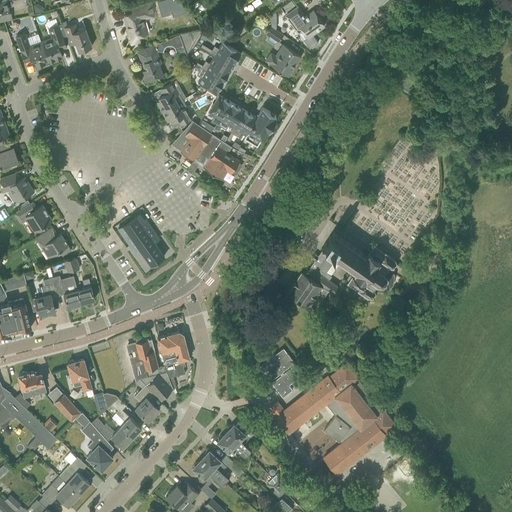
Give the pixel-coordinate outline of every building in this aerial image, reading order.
[(9,12),(6,0),(5,0),(0,1),(0,12),(5,11),(7,20),(12,19),(10,12),(9,12)] [(161,0),(157,1),(161,16),(162,16),(162,15),(171,12),(171,13),(172,18),(173,18),(173,16),(172,14),(175,14),(187,10),(178,0),(161,0)] [(200,0),(195,4),(199,10),(208,4),(205,0),(200,0)] [(143,18),(153,15),(150,3),(132,8),(133,13),(124,16),(128,30),(127,30),(131,44),(139,41),(138,35),(147,33),(143,18)] [(289,13),(285,16),(297,32),(302,29),(307,37),(303,40),(309,49),(318,42),(312,34),(324,25),(313,10),(305,17),(298,7),(289,13)] [(85,27),(77,30),(75,24),(64,28),(70,45),(76,43),(78,51),(92,46),(85,27)] [(52,37),(50,38),(41,41),(48,62),(62,57),(59,47),(65,45),(58,25),(49,28),(52,37)] [(265,32),(278,42),(283,35),(270,26),(265,32)] [(180,33),(179,34),(180,34),(187,53),(200,31),(203,30),(203,29),(200,30),(180,33)] [(204,31),(200,37),(205,40),(206,38),(209,34),(204,31)] [(48,62),(41,41),(29,45),(25,33),(15,37),(24,60),(29,58),(31,58),(34,67),(48,62)] [(161,61),(156,51),(163,51),(163,50),(163,48),(164,47),(166,46),(167,45),(169,45),(170,45),(172,46),(173,47),(174,48),(174,50),(175,51),(184,51),(178,34),(138,50),(146,69),(141,71),(145,82),(163,74),(159,64),(160,64),(161,61)] [(204,44),(202,47),(214,55),(233,66),(241,52),(222,41),(218,48),(214,45),(212,49),(204,44)] [(301,56),(293,50),(283,44),(269,64),(287,76),(301,56)] [(197,62),(196,64),(224,81),(233,66),(214,55),(210,63),(206,60),(203,65),(197,62)] [(194,63),(192,65),(200,70),(197,74),(201,77),(198,83),(216,94),(224,81),(196,64),(194,63)] [(179,94),(172,82),(159,89),(163,95),(158,97),(160,99),(156,101),(162,111),(177,102),(174,97),(179,94)] [(219,94),(208,113),(214,116),(211,120),(216,123),(213,129),(215,130),(232,102),(219,94)] [(177,102),(162,111),(167,121),(171,119),(172,121),(176,127),(179,125),(181,128),(184,126),(186,124),(185,122),(188,120),(193,118),(186,106),(181,109),(177,102)] [(232,102),(215,130),(218,132),(221,126),(226,129),(228,125),(233,127),(233,128),(244,109),(232,102)] [(246,135),(244,138),(257,146),(261,139),(266,130),(268,132),(270,129),(272,131),(275,125),(273,123),(276,118),(274,117),(276,115),(262,107),(256,117),(257,117),(246,135)] [(228,137),(226,139),(229,141),(233,133),(238,136),(241,132),(246,135),(257,117),(256,117),(244,109),(233,128),(233,127),(228,137)] [(0,137),(9,135),(0,110),(0,137)] [(228,152),(231,147),(192,120),(171,143),(181,150),(180,151),(193,160),(195,158),(205,164),(203,167),(221,179),(227,170),(231,173),(239,160),(228,152)] [(8,141),(0,144),(0,168),(1,172),(11,168),(10,163),(18,160),(13,147),(11,148),(8,141)] [(16,172),(0,178),(0,186),(2,192),(9,190),(17,202),(25,196),(34,191),(24,176),(20,179),(16,172)] [(32,201),(24,207),(15,212),(21,222),(27,218),(35,230),(52,220),(42,204),(36,207),(32,201)] [(139,213),(118,228),(136,255),(141,251),(151,265),(164,256),(154,242),(159,239),(145,218),(143,219),(139,213)] [(52,226),(44,232),(35,238),(47,257),(59,250),(62,255),(71,249),(60,233),(58,235),(52,226)] [(393,267),(396,262),(394,258),(374,244),(373,246),(371,244),(368,248),(367,249),(370,250),(369,252),(367,250),(364,251),(363,253),(335,233),(335,231),(333,232),(333,233),(331,236),(330,235),(324,244),(325,245),(318,255),(315,253),(312,258),(314,260),(310,266),(317,272),(327,279),(330,275),(325,271),(335,258),(354,272),(351,276),(349,274),(346,278),(348,280),(347,282),(367,296),(372,297),(377,290),(383,291),(392,285),(395,275),(391,266),(393,267)] [(75,257),(66,260),(64,260),(67,272),(79,268),(75,257)] [(338,287),(327,279),(317,272),(310,266),(305,273),(301,271),(287,292),(295,297),(306,306),(313,311),(327,290),(333,294),(338,287)] [(26,284),(23,273),(0,279),(0,334),(7,333),(7,332),(19,329),(19,330),(31,327),(23,298),(7,302),(4,291),(26,284)] [(81,303),(77,289),(75,282),(62,285),(59,275),(52,277),(57,295),(64,294),(67,307),(81,303)] [(51,297),(57,295),(52,277),(43,280),(44,282),(41,282),(42,286),(40,286),(43,296),(35,298),(39,314),(55,310),(51,297)] [(88,278),(82,280),(84,287),(77,289),(81,303),(94,299),(88,278)] [(390,297),(395,293),(391,288),(386,292),(390,297)] [(401,298),(395,307),(401,312),(407,303),(401,298)] [(178,331),(169,334),(157,337),(159,345),(164,365),(165,369),(169,377),(173,376),(185,373),(183,366),(185,365),(184,361),(189,359),(183,334),(178,331)] [(131,344),(125,345),(135,381),(139,377),(138,372),(157,367),(153,351),(155,351),(151,339),(147,340),(147,339),(136,342),(131,344)] [(269,359),(259,366),(270,381),(280,373),(281,375),(271,382),(282,397),(292,389),(288,384),(293,381),(297,386),(307,378),(306,376),(296,363),(283,373),(282,372),(294,362),(283,347),(273,355),(277,360),(272,363),(269,359)] [(92,389),(86,368),(83,358),(74,361),(73,359),(69,360),(69,362),(67,363),(70,372),(74,386),(81,384),(83,391),(92,389)] [(357,377),(352,371),(346,363),(328,377),(327,375),(281,412),(279,409),(281,407),(277,401),(269,407),(276,416),(288,432),(325,402),(334,415),(323,428),(338,441),(339,440),(341,443),(323,457),(336,473),(385,434),(384,432),(394,424),(383,410),(382,410),(357,378),(357,377)] [(318,363),(311,369),(316,375),(323,369),(318,363)] [(173,388),(169,377),(165,369),(164,365),(157,367),(138,372),(139,377),(139,378),(145,384),(154,395),(159,400),(173,388)] [(45,391),(43,383),(40,373),(36,374),(35,371),(28,373),(28,372),(18,375),(24,397),(45,391)] [(158,408),(149,400),(154,395),(145,384),(139,378),(137,381),(136,381),(142,387),(134,396),(141,402),(136,408),(141,413),(148,419),(158,408)] [(107,407),(104,399),(102,391),(93,394),(99,415),(107,407)] [(0,392),(0,422),(15,415),(36,436),(27,445),(33,450),(42,441),(48,447),(57,438),(10,392),(5,397),(3,392),(0,392)] [(54,401),(53,401),(61,410),(71,421),(81,412),(63,392),(62,393),(54,401)] [(118,398),(111,404),(117,410),(116,412),(119,415),(125,421),(120,426),(132,437),(141,427),(134,420),(129,416),(123,411),(122,410),(126,406),(120,400),(118,398)] [(113,447),(106,440),(89,420),(82,412),(76,419),(84,426),(81,429),(92,440),(87,446),(92,450),(86,456),(101,470),(113,457),(108,453),(113,447)] [(132,437),(120,426),(115,431),(106,422),(104,424),(97,416),(91,422),(107,440),(111,436),(123,447),(132,437)] [(248,437),(245,435),(245,434),(234,423),(232,425),(231,424),(229,427),(229,428),(225,432),(247,453),(252,448),(245,441),(248,437)] [(247,453),(225,432),(222,436),(220,436),(218,438),(218,440),(217,441),(224,448),(229,452),(230,451),(233,454),(235,451),(243,458),(247,453)] [(226,466),(221,461),(216,457),(209,450),(208,451),(206,451),(204,453),(204,455),(201,459),(223,479),(225,481),(229,476),(222,469),(226,466)] [(86,465),(79,458),(77,456),(66,468),(59,475),(79,494),(89,483),(79,473),(86,465)] [(223,479),(201,459),(197,463),(196,463),(193,465),(193,466),(192,468),(200,474),(204,479),(209,483),(213,480),(218,484),(220,486),(225,481),(223,479)] [(243,471),(236,464),(232,469),(239,476),(243,471)] [(291,486),(278,472),(272,478),(284,492),(291,486)] [(79,494),(59,475),(51,483),(41,494),(43,496),(51,503),(58,495),(68,505),(79,494)] [(284,492),(272,478),(266,484),(279,497),(284,492)] [(198,493),(193,488),(185,481),(180,487),(177,484),(166,496),(179,508),(187,499),(190,502),(198,493)] [(339,484),(331,491),(337,498),(340,503),(344,500),(349,496),(345,491),(339,484)] [(9,494),(4,500),(14,510),(19,505),(20,504),(9,494)] [(284,495),(277,502),(286,511),(287,511),(288,511),(294,505),(284,495)] [(43,496),(39,500),(47,507),(51,503),(43,496)] [(0,508),(4,511),(15,511),(14,510),(4,500),(0,497),(0,508)] [(218,504),(211,498),(204,505),(211,511),(223,511),(225,511),(218,504)] [(40,502),(30,511),(50,511),(49,511),(40,502)]
